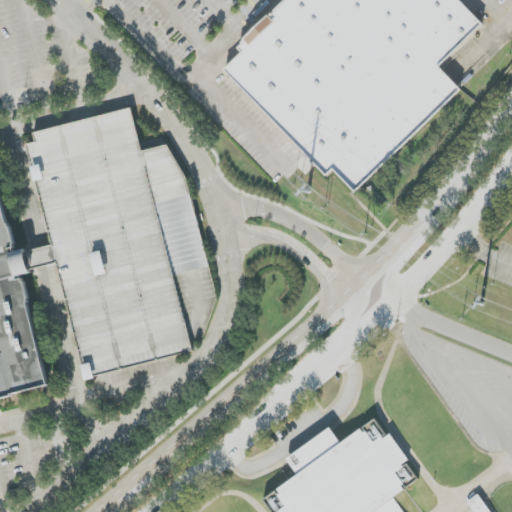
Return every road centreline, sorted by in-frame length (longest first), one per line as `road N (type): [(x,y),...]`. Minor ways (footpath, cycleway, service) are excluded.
road 1 (residential): [(36,511),(202,364),(219,344),(231,301),(221,210),(195,153),(61,0)]
road 2 (secondary): [(511,109),(439,206),(382,265),(121,494)]
road 3 (secondary): [(161,511),(399,296),(511,166)]
road 4 (residential): [(361,282),(300,227),(254,210),(221,210)]
road 5 (residential): [(228,242),(288,245),(339,299)]
road 6 (secondary): [(301,385),(322,348),(355,318),(365,300),(361,282)]
